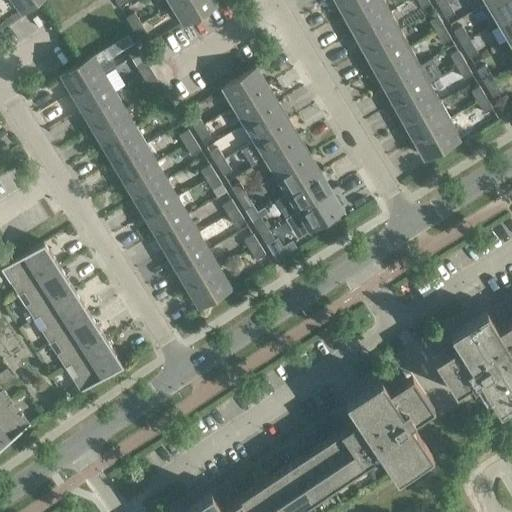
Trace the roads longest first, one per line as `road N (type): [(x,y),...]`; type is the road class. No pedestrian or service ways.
road 1 (residential): [(187,369),(0,90)]
road 2 (residential): [(408,226),(269,0)]
road 3 (unclassified): [(187,369),(408,226)]
road 4 (residential): [(76,447),(187,369)]
road 5 (unclassified): [(408,226),(511,161)]
